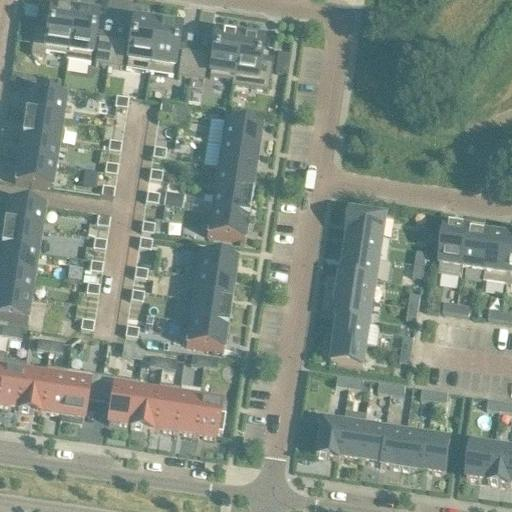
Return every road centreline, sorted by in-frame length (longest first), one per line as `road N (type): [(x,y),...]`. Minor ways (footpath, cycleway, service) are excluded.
road 1 (residential): [(317,177),(268,498)]
road 2 (residential): [(268,498),(0,457)]
road 3 (residential): [(266,0),(319,8),(338,22),(317,177)]
road 4 (residential): [(317,177),(511,209)]
